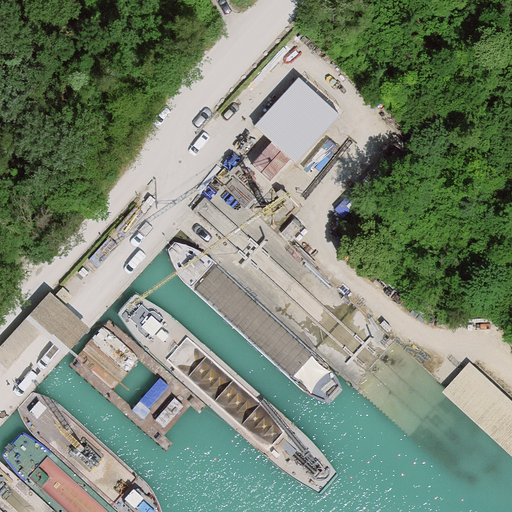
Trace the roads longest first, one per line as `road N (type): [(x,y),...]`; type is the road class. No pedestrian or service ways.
road 1 (unclassified): [(0,329),(290,0)]
road 2 (unknown): [(157,155),(167,203),(156,229),(0,389)]
